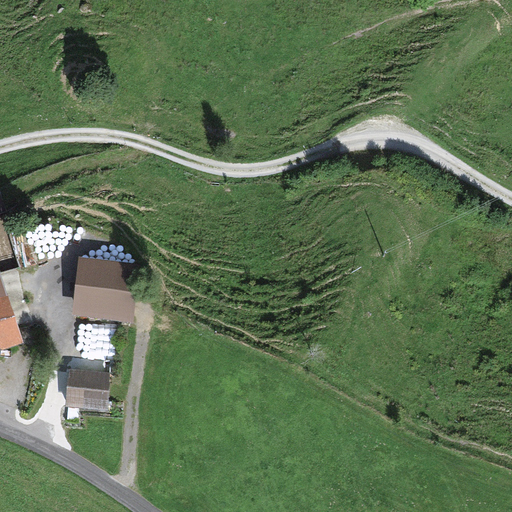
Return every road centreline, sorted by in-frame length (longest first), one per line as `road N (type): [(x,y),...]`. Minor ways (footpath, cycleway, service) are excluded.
road 1 (track): [(511,199),(438,154),(383,138),(255,170),(102,135),(0,147)]
road 2 (unclassified): [(149,511),(0,429)]
